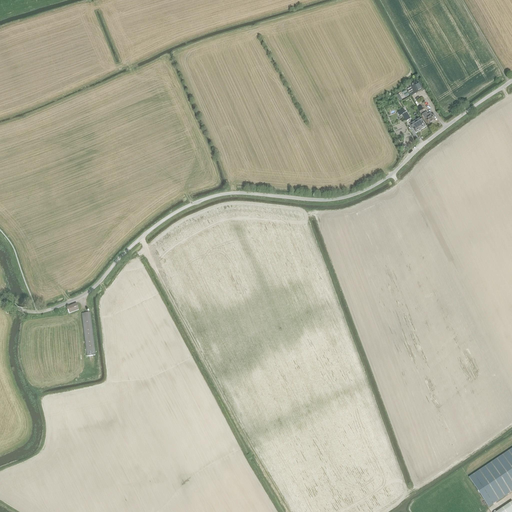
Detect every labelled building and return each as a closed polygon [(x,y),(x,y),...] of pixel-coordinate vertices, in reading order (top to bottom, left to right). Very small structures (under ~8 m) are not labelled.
[(414,95),(422,90),(424,89),(419,80),(406,87),(407,89),(409,94),(411,96),(414,95)] [(406,122),(411,119),(407,112),(402,115),(406,122)] [(429,125),(436,120),(432,115),(430,112),(427,115),(424,117),(429,125)] [(416,133),(426,127),(423,122),(420,118),(410,125),(416,133)] [(69,314),(79,310),(77,304),(67,307),(69,314)] [(87,356),(95,355),(90,313),(82,314),(87,356)] [(511,448),(469,478),(488,507),(511,491),(511,448)] [(511,511),(511,501),(495,511),(511,511)]
